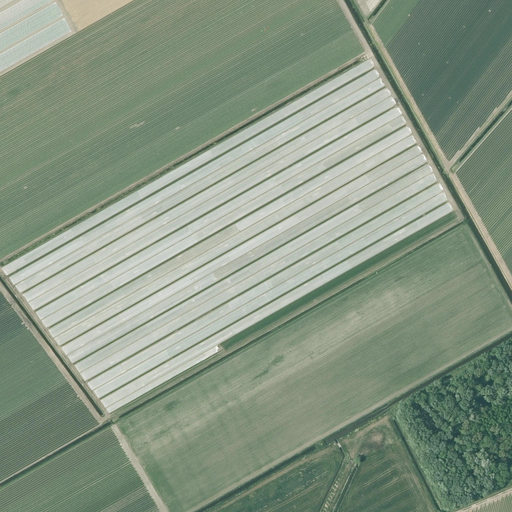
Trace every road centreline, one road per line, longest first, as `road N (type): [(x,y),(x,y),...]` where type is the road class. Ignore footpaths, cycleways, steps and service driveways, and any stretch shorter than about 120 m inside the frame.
road 1 (track): [(354,0),(511,284)]
road 2 (track): [(328,511),(369,425),(395,408)]
